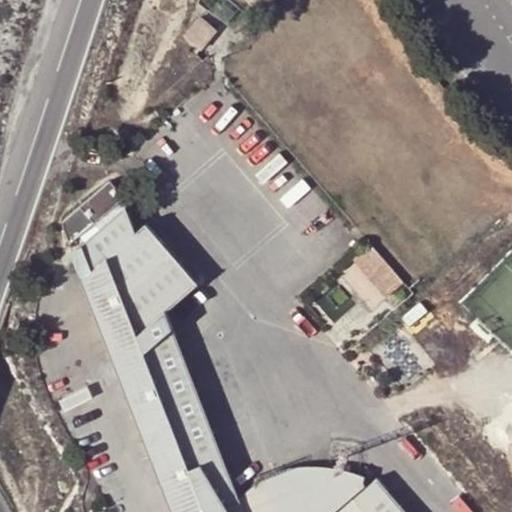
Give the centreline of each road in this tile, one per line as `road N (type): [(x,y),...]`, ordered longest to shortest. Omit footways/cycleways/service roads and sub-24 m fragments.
road 1 (motorway): [(92,0),(0,278)]
road 2 (track): [(511,406),(480,388),(452,386),(358,423)]
